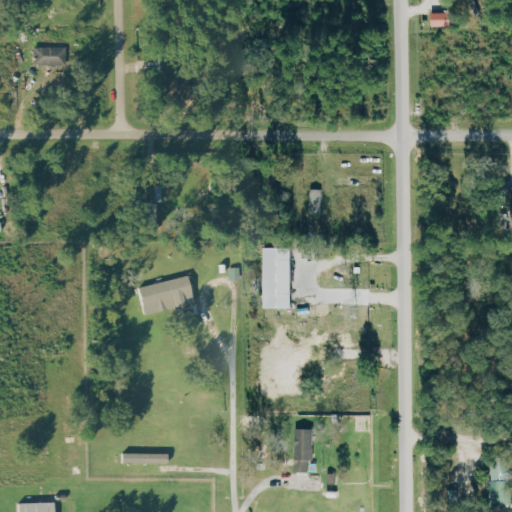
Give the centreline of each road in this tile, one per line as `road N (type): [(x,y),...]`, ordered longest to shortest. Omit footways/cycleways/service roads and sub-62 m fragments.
road 1 (residential): [(410,511),(401,0)]
road 2 (residential): [(0,134),(511,138)]
road 3 (residential): [(123,135),(118,0)]
